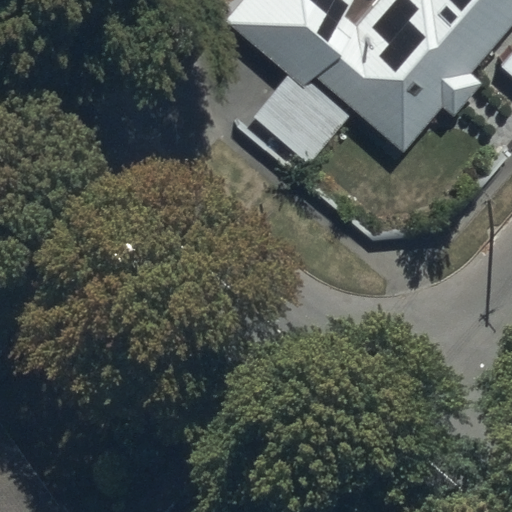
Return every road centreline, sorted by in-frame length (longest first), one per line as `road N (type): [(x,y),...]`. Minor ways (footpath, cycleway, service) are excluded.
road 1 (tertiary): [(0,81),(397,425)]
road 2 (residential): [(397,425),(511,293)]
road 3 (tertiary): [(397,425),(496,511)]
